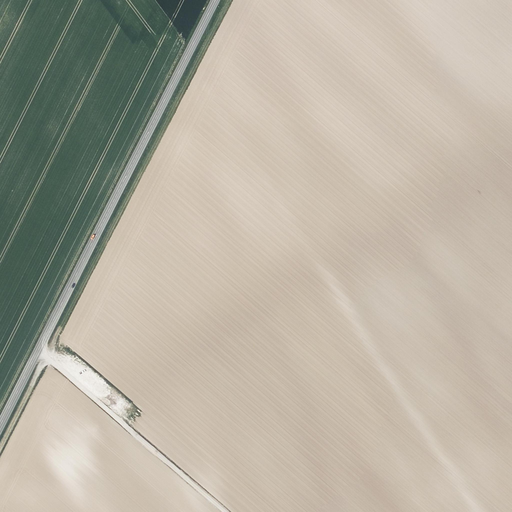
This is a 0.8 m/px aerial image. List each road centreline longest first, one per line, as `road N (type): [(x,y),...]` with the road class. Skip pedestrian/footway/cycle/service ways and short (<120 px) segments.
road 1 (secondary): [(0,423),(213,0)]
road 2 (track): [(224,511),(125,426)]
